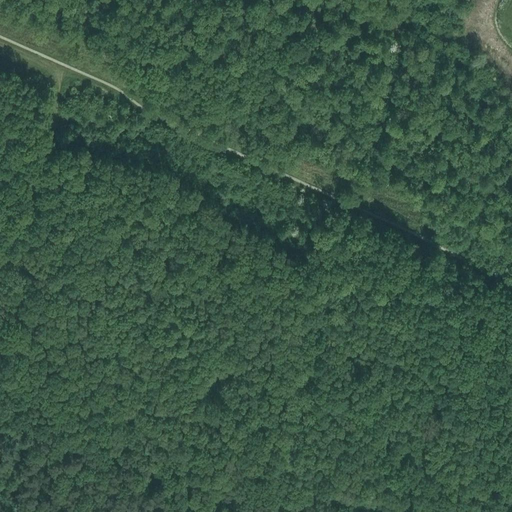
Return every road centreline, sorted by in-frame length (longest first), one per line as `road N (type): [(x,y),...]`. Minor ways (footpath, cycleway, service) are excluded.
road 1 (track): [(511,282),(417,230),(58,70)]
road 2 (track): [(58,70),(40,184),(0,258)]
